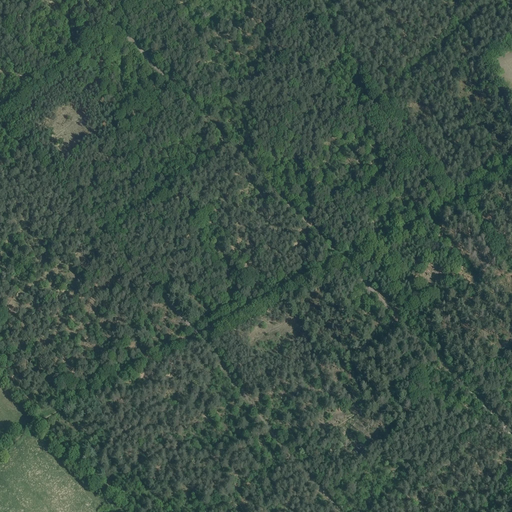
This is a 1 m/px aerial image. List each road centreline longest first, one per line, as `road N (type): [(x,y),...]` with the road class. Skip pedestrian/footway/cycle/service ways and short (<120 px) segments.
road 1 (track): [(200,336),(0,122)]
road 2 (track): [(0,451),(37,419),(198,335)]
road 3 (track): [(238,152),(90,0)]
road 4 (track): [(345,261),(238,152)]
road 5 (track): [(289,456),(200,336)]
road 6 (track): [(435,355),(345,261)]
road 7 (track): [(383,98),(463,199)]
